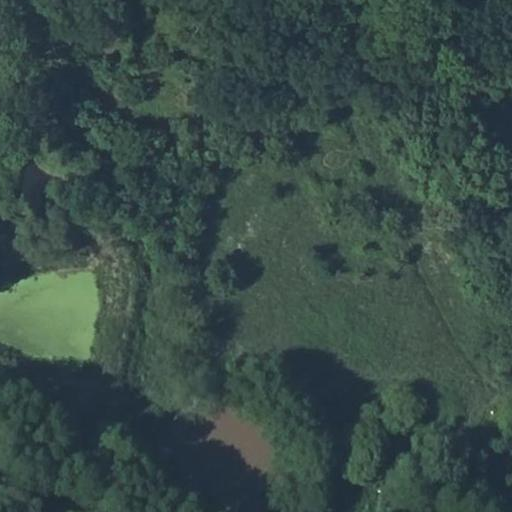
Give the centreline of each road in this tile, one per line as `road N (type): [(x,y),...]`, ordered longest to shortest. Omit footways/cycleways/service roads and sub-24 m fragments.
road 1 (track): [(426,50),(426,91),(439,132),(511,267)]
road 2 (track): [(298,94),(357,66),(426,50)]
